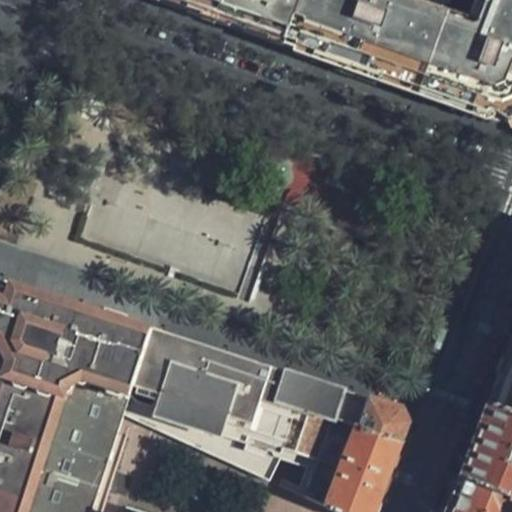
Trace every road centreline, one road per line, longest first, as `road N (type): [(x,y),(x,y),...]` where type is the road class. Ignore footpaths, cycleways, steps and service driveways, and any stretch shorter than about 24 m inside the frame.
road 1 (residential): [(511,170),(41,0)]
road 2 (primary): [(511,256),(413,511)]
